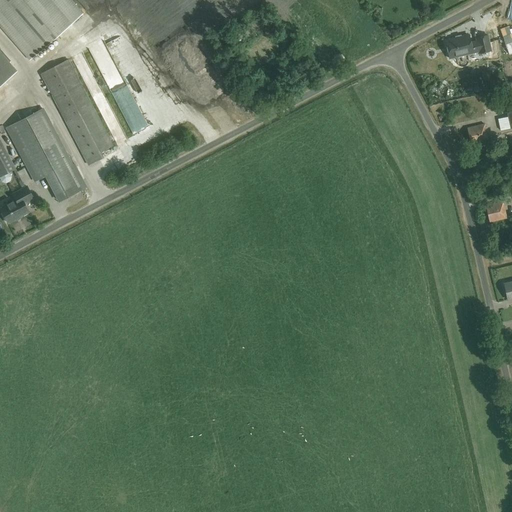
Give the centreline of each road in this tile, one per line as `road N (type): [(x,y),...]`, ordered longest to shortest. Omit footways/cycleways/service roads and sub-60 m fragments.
road 1 (unclassified): [(0,255),(384,55)]
road 2 (unclassified): [(511,393),(452,163),(408,81),(384,55)]
